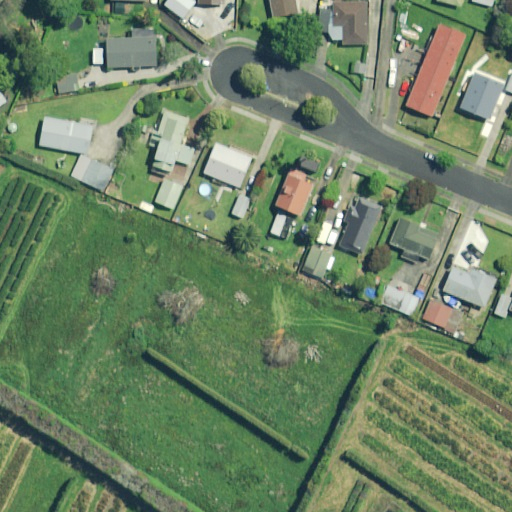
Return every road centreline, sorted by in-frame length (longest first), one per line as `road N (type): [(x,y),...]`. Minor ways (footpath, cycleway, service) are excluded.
road 1 (residential): [(355,135),(329,91),(246,56),(229,58),(221,76),(234,92)]
road 2 (residential): [(355,135),(511,199)]
road 3 (residential): [(234,92),(355,135)]
